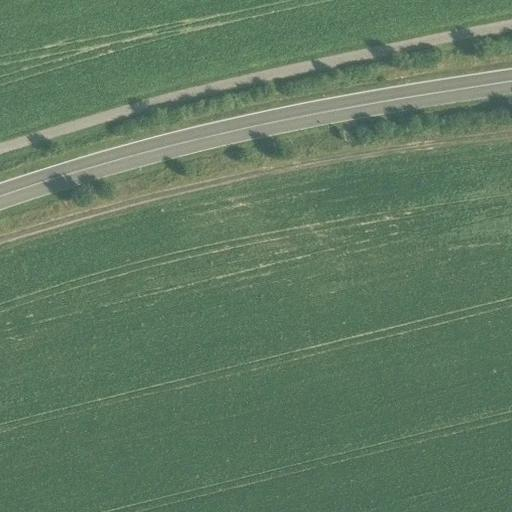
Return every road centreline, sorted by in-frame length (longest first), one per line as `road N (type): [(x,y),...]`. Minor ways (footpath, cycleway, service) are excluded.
road 1 (tertiary): [(0,198),(255,127),(511,82)]
road 2 (track): [(0,250),(207,189),(511,140)]
